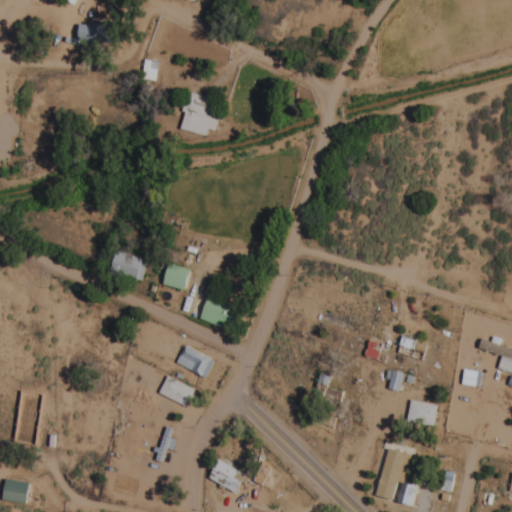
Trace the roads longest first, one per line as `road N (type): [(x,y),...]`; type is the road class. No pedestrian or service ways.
road 1 (residential): [(235,393),(289,248),(333,93),(386,0)]
road 2 (residential): [(249,356),(36,256),(0,224)]
road 3 (residential): [(289,248),(511,312)]
road 4 (residential): [(175,15),(333,93)]
road 5 (secondary): [(354,511),(235,393)]
road 6 (residential): [(195,511),(209,426),(235,393)]
